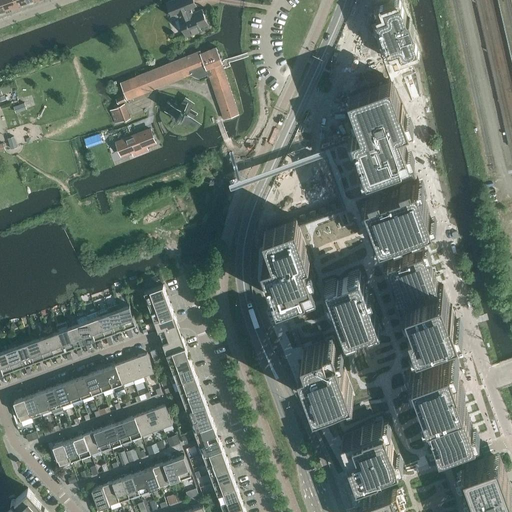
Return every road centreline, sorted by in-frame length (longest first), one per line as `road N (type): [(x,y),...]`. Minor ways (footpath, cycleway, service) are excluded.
road 1 (tertiary): [(283,388),(247,298),(249,221),(344,0)]
road 2 (residential): [(0,396),(197,321)]
road 3 (residential): [(197,321),(267,511)]
road 4 (unclassified): [(442,228),(406,60)]
road 5 (tertiary): [(343,511),(310,430),(283,388)]
road 6 (residential): [(77,511),(12,438),(0,402)]
road 7 (tertiary): [(283,388),(323,511)]
